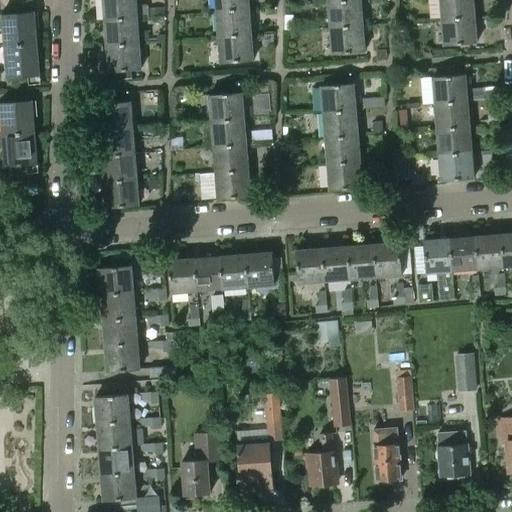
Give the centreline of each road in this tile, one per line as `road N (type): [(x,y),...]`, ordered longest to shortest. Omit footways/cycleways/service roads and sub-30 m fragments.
road 1 (residential): [(62,236),(511,195)]
road 2 (residential): [(62,236),(62,511)]
road 3 (residential): [(62,236),(67,0)]
